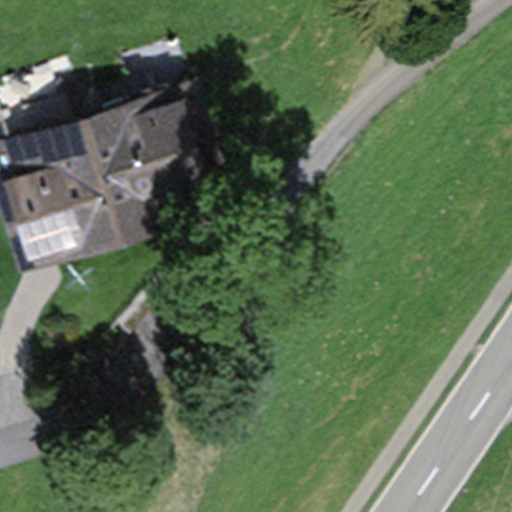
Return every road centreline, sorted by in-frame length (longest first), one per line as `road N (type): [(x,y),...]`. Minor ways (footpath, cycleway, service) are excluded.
road 1 (residential): [(0,453),(86,410),(175,318),(348,109),(491,0)]
road 2 (primary): [(511,357),(406,511)]
